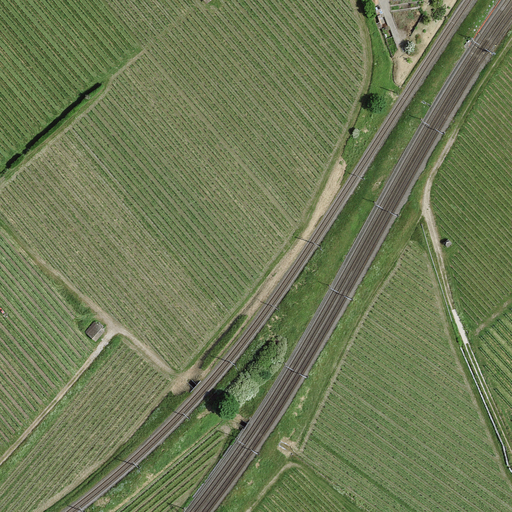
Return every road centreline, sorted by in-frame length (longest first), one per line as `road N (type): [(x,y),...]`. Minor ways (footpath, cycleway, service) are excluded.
road 1 (track): [(287,455),(426,182)]
road 2 (track): [(511,447),(465,340),(425,211),(426,182)]
road 3 (track): [(426,182),(511,43)]
